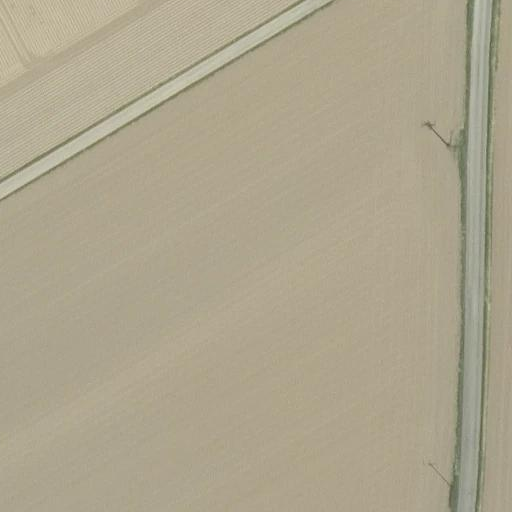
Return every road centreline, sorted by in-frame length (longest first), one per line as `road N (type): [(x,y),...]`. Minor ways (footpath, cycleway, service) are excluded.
road 1 (unclassified): [(455,511),(482,0)]
road 2 (track): [(321,0),(0,191)]
